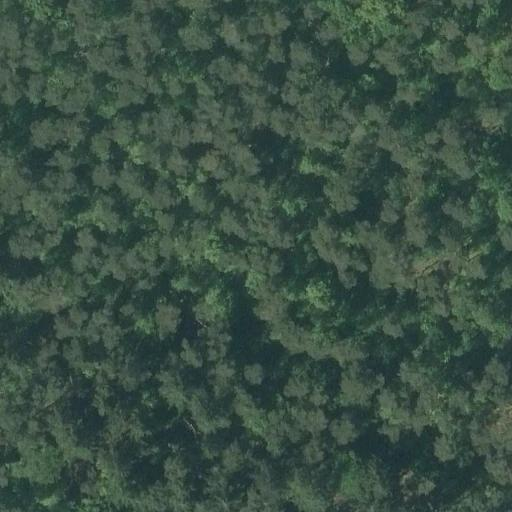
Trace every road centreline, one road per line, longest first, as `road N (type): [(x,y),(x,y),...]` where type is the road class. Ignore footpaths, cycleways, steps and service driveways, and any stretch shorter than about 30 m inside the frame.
road 1 (track): [(0,439),(175,498)]
road 2 (track): [(377,0),(511,70)]
